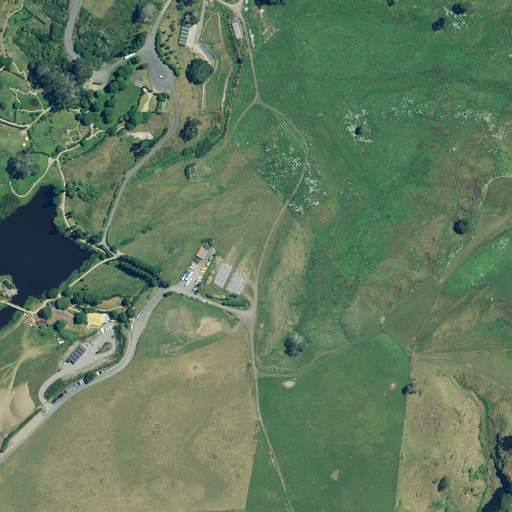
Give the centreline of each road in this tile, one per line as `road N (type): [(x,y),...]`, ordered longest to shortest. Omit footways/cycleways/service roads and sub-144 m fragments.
road 1 (track): [(235,8),(262,102),(307,147),(302,176),(262,256),(256,304),(242,318)]
road 2 (track): [(164,285),(231,310),(248,325),(258,413),(293,511)]
